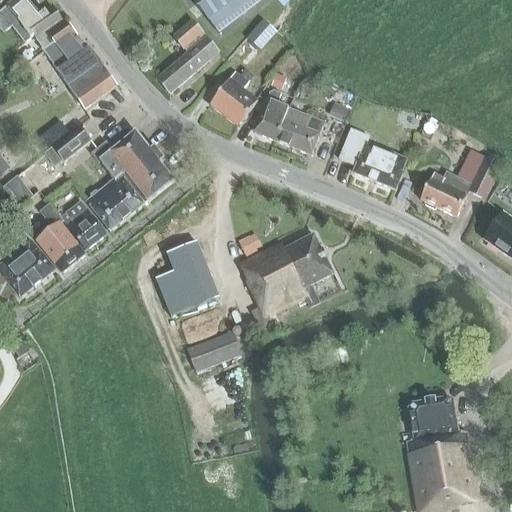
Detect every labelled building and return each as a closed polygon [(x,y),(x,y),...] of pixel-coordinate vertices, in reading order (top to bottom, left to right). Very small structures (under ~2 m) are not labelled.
[(47,38),(63,26),(52,9),(38,18),(23,0),(15,0),(0,13),(0,33),(2,36),(11,29),(23,46),(33,39),(43,52),(52,45),(47,38)] [(189,0),(215,31),(255,0),(189,0)] [(52,45),(43,52),(42,52),(84,112),(116,87),(103,69),(104,68),(86,47),(85,48),(76,38),(65,24),(63,26),(47,38),(52,45)] [(219,55),(207,40),(193,24),(174,39),(184,52),(185,51),(188,55),(157,82),(170,97),(219,55)] [(262,27),(235,56),(249,69),(276,40),(262,27)] [(248,86),(253,79),(245,72),(240,79),(235,76),(209,108),(237,129),(257,103),(244,93),(249,86),(248,86)] [(281,92),(286,80),(275,76),(271,88),(281,92)] [(337,90),(334,98),(356,106),(358,98),(337,90)] [(275,144),(288,111),(277,107),(281,96),(273,93),(268,95),(253,135),(275,144)] [(337,108),(333,119),(344,123),(348,112),(337,108)] [(288,111),(275,144),(310,158),(324,125),(288,111)] [(77,129),(44,156),(53,168),(61,162),(63,164),(92,142),(80,126),(77,129)] [(354,172),(353,175),(395,192),(402,175),(401,175),(406,161),(367,145),(369,139),(351,131),(339,162),(355,169),(354,172)] [(114,182),(121,177),(125,174),(148,203),(174,183),(159,164),(163,161),(154,149),(149,152),(135,134),(112,152),(105,144),(96,152),(102,161),(99,164),(114,182)] [(485,203),(502,169),(486,161),(472,188),(446,175),(443,180),(434,176),(431,182),(430,182),(420,202),(425,204),(424,206),(434,212),(435,210),(456,220),(469,194),(485,203)] [(20,177),(5,188),(23,211),(37,200),(20,177)] [(121,177),(114,182),(99,193),(96,192),(89,196),(90,201),(86,204),(110,234),(144,206),(121,177)] [(86,254),(106,237),(79,204),(65,215),(72,224),(66,229),(86,254)] [(484,242),(511,262),(511,221),(503,215),(484,242)] [(62,277),(85,258),(60,227),(38,245),(62,277)] [(243,258),(254,253),(254,252),(248,240),(248,239),(237,245),(243,258)] [(320,255),(312,239),(282,254),(280,249),(238,270),(246,285),(244,286),(257,310),(250,314),(260,334),(272,327),(269,320),(303,302),(308,311),(319,305),(311,289),(332,278),(324,262),(325,261),(321,254),(320,255)] [(0,274),(4,277),(12,293),(19,302),(33,291),(41,286),(40,285),(55,275),(32,245),(2,267),(0,264),(0,274)] [(201,245),(169,258),(176,276),(157,283),(172,322),(223,302),(201,245)] [(0,274),(0,302),(5,306),(12,293),(4,277),(0,274)] [(195,374),(241,357),(232,333),(186,351),(195,374)] [(19,360),(30,353),(22,339),(10,346),(19,360)] [(452,405),(448,401),(447,401),(434,404),(434,402),(426,404),(426,405),(412,407),(408,412),(409,412),(414,443),(406,445),(416,511),(451,511),(459,511),(459,508),(477,505),(465,435),(457,436),(452,405)]
